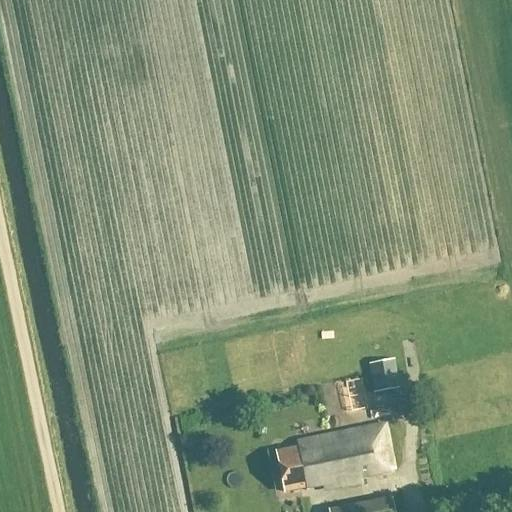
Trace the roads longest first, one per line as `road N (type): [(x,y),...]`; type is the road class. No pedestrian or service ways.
road 1 (track): [(61,511),(0,204)]
road 2 (track): [(398,0),(456,293)]
